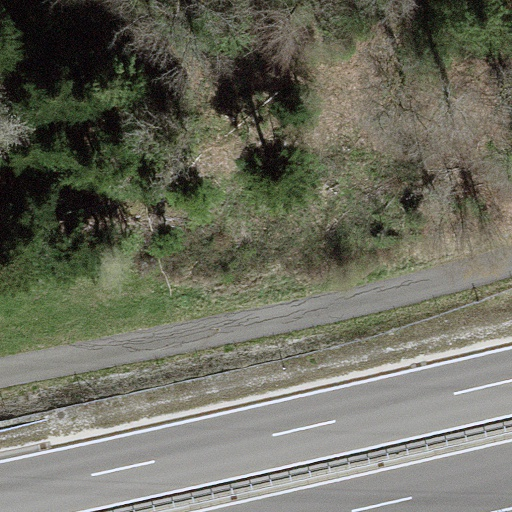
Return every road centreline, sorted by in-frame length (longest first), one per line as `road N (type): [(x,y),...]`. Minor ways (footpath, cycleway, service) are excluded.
road 1 (track): [(511,259),(308,313),(0,372)]
road 2 (motorway): [(511,380),(0,493)]
road 3 (motorway): [(338,511),(511,473)]
